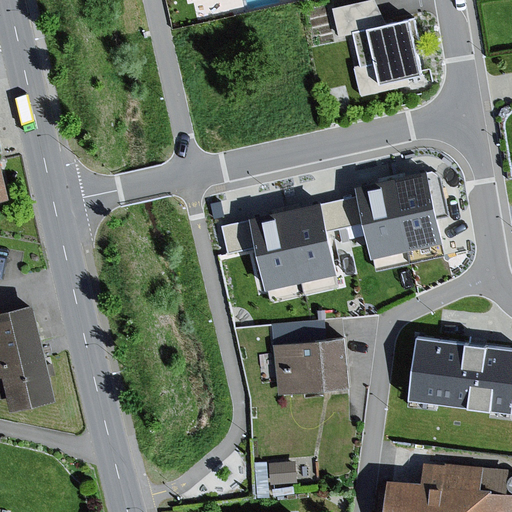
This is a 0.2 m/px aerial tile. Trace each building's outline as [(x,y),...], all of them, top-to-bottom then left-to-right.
[(356,31),(389,24),(377,0),(362,0),(334,7),(340,35),(356,31)] [(389,24),(356,31),(363,62),(355,64),(362,96),(410,86),(408,75),(424,71),(412,19),(389,24)] [(0,147),(0,198),(11,196),(0,147)] [(429,168),(394,176),(410,247),(446,239),(439,210),(430,170),(429,168)] [(433,169),(430,170),(439,210),(450,208),(441,175),(433,169)] [(394,176),(359,184),(361,194),(367,219),(376,255),(410,247),(394,176)] [(361,194),(324,202),(330,228),(367,219),(361,194)] [(323,199),(288,207),(304,278),(339,270),(330,228),(324,202),(323,199)] [(288,207),(253,215),(254,218),(260,245),(269,286),(304,278),(288,207)] [(260,245),(254,218),(224,224),(230,252),(260,245)] [(36,302),(0,310),(0,375),(5,374),(14,409),(59,398),(36,302)] [(511,346),(423,334),(414,397),(511,410),(511,346)] [(345,339),(273,346),(278,396),(350,389),(345,339)] [(268,461),(256,461),(258,497),(271,496),(268,461)] [(297,461),(271,463),(273,484),(299,481),(297,461)] [(427,482),(390,479),(387,511),(511,511),(511,492),(494,491),(495,489),(480,487),(482,467),(429,462),(427,482)]
